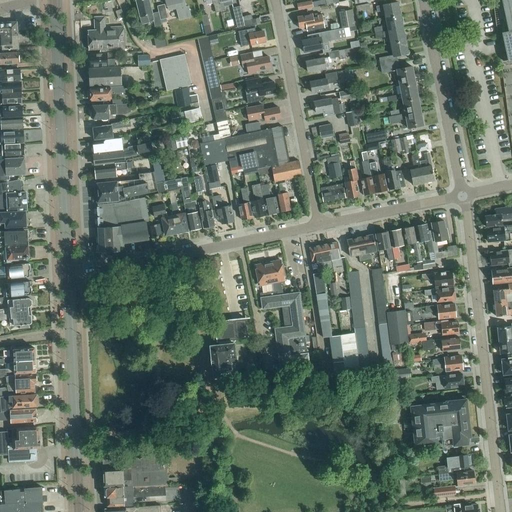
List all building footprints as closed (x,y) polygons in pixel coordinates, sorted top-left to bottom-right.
[(137,0),(136,0),(140,16),(141,24),(153,21),(154,26),(161,25),(161,22),(160,19),(158,12),(152,13),(148,0),(137,0)] [(165,0),(167,6),(168,10),(176,8),(179,20),(191,17),(188,6),(186,7),(184,0),(183,0),(182,0),(181,0),(165,0)] [(220,11),(217,0),(204,0),(205,0),(212,0),(213,4),(215,12),(220,11)] [(232,4),(230,0),(217,0),(220,11),(225,10),(224,6),(232,4)] [(313,7),(312,2),(312,0),(297,4),(298,10),(313,7)] [(511,0),(501,0),(511,50),(511,0)] [(384,10),(386,18),(401,15),(400,8),(399,8),(397,2),(383,5),(376,6),(377,12),(384,10)] [(157,6),(158,12),(160,19),(166,18),(167,17),(164,4),(157,6)] [(244,26),(242,16),(240,6),(232,8),(237,28),(244,26)] [(339,12),(342,28),(355,25),(352,9),(339,12)] [(212,32),(207,14),(201,16),(201,17),(201,18),(202,22),(205,34),(212,32)] [(261,24),(259,17),(252,19),(251,14),(242,16),(244,26),(245,27),(261,24)] [(312,14),(297,17),(299,28),(306,27),(307,31),(324,27),(322,14),(317,15),(316,14),(312,14)] [(402,21),(401,15),(386,18),(388,30),(402,28),(401,21),(402,21)] [(100,52),(125,50),(124,26),(105,27),(105,16),(94,17),(95,30),(88,30),(89,50),(100,49),(100,52)] [(0,33),(1,34),(17,33),(17,22),(0,22),(0,33)] [(320,37),(302,41),(304,52),(323,48),(322,43),(328,42),(328,41),(346,38),(346,37),(350,36),(348,27),(324,32),(319,33),(320,37)] [(404,34),(402,28),(388,30),(388,31),(383,32),(383,31),(375,33),(376,38),(383,37),(389,36),(391,43),(406,40),(405,34),(404,34)] [(265,41),(263,31),(249,34),(249,38),(243,39),(244,43),(250,42),(251,44),(265,41)] [(18,49),(17,33),(1,34),(0,33),(0,42),(1,43),(2,49),(18,49)] [(157,37),(158,46),(169,44),(168,35),(157,37)] [(408,47),(406,40),(391,43),(393,55),(379,58),(380,66),(397,62),(396,56),(407,53),(406,47),(408,47)] [(331,58),(339,57),(340,57),(338,49),(328,51),(329,57),(306,61),(308,72),(325,68),(324,64),(331,62),(331,58)] [(0,63),(19,63),(19,52),(0,53),(0,63)] [(117,52),(107,52),(107,53),(90,54),(90,59),(89,59),(89,66),(91,66),(91,67),(108,65),(107,57),(110,57),(118,57),(117,52)] [(271,68),(268,56),(253,59),(252,52),(240,55),(242,67),(246,67),(248,74),(252,73),(252,71),(271,68)] [(150,65),(150,55),(138,55),(138,66),(150,65)] [(184,55),(178,57),(181,69),(187,67),(184,55)] [(239,64),(237,56),(229,58),(231,66),(239,64)] [(181,69),(178,57),(172,58),(175,70),(181,69)] [(175,70),(172,58),(166,59),(169,71),(175,70)] [(169,71),(166,59),(160,61),(163,73),(169,71)] [(412,66),(399,69),(397,62),(380,66),(382,73),(397,70),(399,84),(415,81),(412,66)] [(187,67),(181,69),(175,70),(176,76),(189,73),(187,67)] [(90,85),(120,84),(120,68),(90,69),(90,85)] [(1,81),(20,80),(20,69),(0,70),(0,74),(0,75),(1,81)] [(176,76),(175,70),(169,71),(163,73),(164,78),(176,76)] [(325,74),(326,79),(310,82),(312,93),(329,89),(327,83),(338,81),(336,72),(325,74)] [(190,79),(189,73),(176,76),(178,82),(190,79)] [(178,82),(176,76),(164,78),(165,84),(178,82)] [(247,89),(246,92),(248,103),(262,101),(261,95),(276,93),(273,81),(262,84),(260,78),(246,80),(247,89)] [(191,86),(190,79),(178,82),(179,88),(191,86)] [(418,96),(415,81),(399,84),(402,99),(418,96)] [(0,88),(0,93),(21,92),(20,82),(2,83),(2,89),(0,88)] [(179,88),(178,82),(165,84),(167,91),(174,89),(177,89),(179,88)] [(124,86),(91,88),(91,101),(110,100),(110,90),(114,89),(114,93),(124,92),(124,86)] [(198,102),(197,94),(190,96),(189,87),(177,89),(174,89),(178,108),(190,105),(190,107),(199,105),(198,102)] [(353,98),(352,90),(339,92),(340,100),(353,98)] [(21,103),(21,92),(0,93),(0,98),(3,98),(3,104),(21,103)] [(420,110),(418,96),(402,99),(405,113),(420,110)] [(337,97),(330,99),(314,102),(316,113),(323,111),(324,116),(334,114),(340,113),(337,97)] [(126,112),(126,104),(93,105),(93,119),(109,118),(108,115),(116,114),(116,112),(126,112)] [(278,107),(264,110),(263,104),(246,108),(248,121),(265,118),(265,121),(281,118),(278,107)] [(203,119),(200,107),(199,107),(199,105),(190,107),(190,110),(180,112),(182,124),(196,121),(197,121),(202,120),(202,119),(203,119)] [(0,117),(22,116),(22,106),(3,107),(3,112),(0,112),(0,117)] [(359,117),(357,110),(346,113),(347,120),(359,117)] [(423,125),(420,110),(405,113),(408,128),(423,125)] [(180,119),(178,111),(170,113),(172,121),(180,119)] [(0,117),(0,123),(1,123),(2,129),(23,128),(22,117),(1,118),(0,117)] [(360,124),(359,117),(347,120),(348,127),(360,124)] [(116,129),(122,128),(131,126),(130,120),(111,124),(102,125),(102,126),(93,127),(94,139),(102,138),(113,137),(112,127),(116,127),(116,129)] [(260,130),(259,122),(246,124),(247,132),(260,130)] [(323,137),(337,135),(335,122),(321,125),(323,137)] [(224,138),(228,158),(254,153),(256,165),(257,169),(271,166),(272,172),(274,181),(302,176),(298,160),(289,162),(282,126),(261,130),(224,138)] [(2,143),(23,142),(23,130),(1,131),(0,131),(0,136),(1,136),(2,143)] [(386,131),(381,132),(366,135),(368,142),(387,138),(386,131)] [(350,142),(348,132),(338,134),(340,144),(350,142)] [(187,146),(185,134),(175,136),(177,148),(187,146)] [(177,148),(175,136),(174,137),(175,137),(165,139),(167,151),(176,149),(176,150),(178,149),(177,149),(177,148)] [(409,153),(406,136),(399,138),(403,154),(409,153)] [(94,153),(123,149),(121,138),(105,140),(106,141),(104,142),(93,143),(94,153)] [(228,160),(228,158),(224,138),(200,144),(204,165),(228,160)] [(402,151),(399,138),(391,139),(394,153),(402,151)] [(199,143),(196,140),(192,141),(190,145),(193,148),(197,147),(199,143)] [(421,150),(432,148),(430,141),(419,144),(421,150)] [(94,154),(91,154),(95,165),(114,162),(114,160),(126,159),(125,156),(137,152),(137,153),(151,150),(149,142),(134,145),(135,147),(126,151),(114,152),(94,154)] [(0,156),(3,156),(24,155),(23,143),(3,144),(0,144),(0,143),(0,156)] [(378,143),(365,145),(367,151),(379,148),(378,143)] [(190,158),(188,147),(178,149),(176,150),(170,151),(170,154),(171,154),(173,163),(190,159),(191,159),(190,158)] [(434,180),(431,165),(429,152),(423,153),(425,160),(419,161),(420,165),(419,165),(420,168),(421,167),(424,182),(434,180)] [(256,165),(254,153),(228,158),(228,160),(230,168),(242,165),(243,168),(256,165)] [(420,165),(419,161),(418,154),(411,156),(413,165),(410,165),(411,169),(410,170),(413,185),(424,182),(421,167),(420,168),(419,165),(420,165)] [(9,175),(25,174),(24,157),(5,158),(5,159),(0,159),(0,179),(10,179),(9,175)] [(358,179),(356,168),(354,160),(349,161),(351,169),(350,169),(352,176),(343,177),(348,198),(359,196),(356,180),(358,179)] [(375,192),(369,167),(368,160),(363,161),(361,161),(364,173),(360,174),(364,195),(375,192)] [(389,189),(400,187),(404,186),(401,170),(394,171),(394,169),(392,170),(390,160),(383,161),(389,189)] [(115,166),(95,168),(96,178),(116,176),(116,169),(127,168),(126,162),(115,163),(115,166)] [(342,176),(340,162),(327,164),(330,178),(342,176)] [(220,180),(216,164),(205,167),(209,183),(220,180)] [(243,168),(242,165),(230,168),(231,173),(243,171),(243,168)] [(375,192),(387,190),(384,174),(377,175),(375,165),(370,166),(375,192)] [(272,172),(271,166),(257,169),(258,175),(272,172)] [(96,187),(96,193),(123,190),(124,198),(125,198),(157,191),(156,180),(154,171),(138,173),(139,179),(117,181),(116,181),(97,183),(97,186),(96,187)] [(173,190),(181,188),(182,192),(184,202),(186,214),(189,230),(201,227),(198,211),(195,200),(191,201),(187,177),(156,183),(157,191),(158,193),(168,191),(173,190)] [(204,200),(202,190),(204,189),(202,179),(199,177),(193,178),(199,205),(203,228),(214,225),(211,211),(213,211),(211,204),(205,199),(204,200)] [(0,183),(0,196),(6,196),(7,211),(15,210),(15,211),(27,210),(26,192),(21,192),(21,187),(24,186),(22,179),(0,183)] [(281,212),(291,210),(285,182),(278,184),(280,193),(277,194),(281,212)] [(266,215),(261,188),(260,183),(251,185),(253,194),(254,194),(256,200),(251,201),(255,217),(266,215)] [(267,215),(278,212),(275,197),(270,198),(267,184),(261,186),(267,215)] [(323,202),(345,197),(342,184),(321,188),(323,202)] [(242,220),(253,217),(246,187),(241,188),(244,203),(238,204),(242,220)] [(123,190),(96,193),(96,198),(98,199),(98,202),(118,200),(125,198),(124,198),(123,190)] [(222,224),(234,221),(231,205),(223,207),(220,195),(212,196),(217,220),(221,219),(222,224)] [(146,221),(149,221),(144,198),(132,200),(119,202),(98,204),(98,206),(97,206),(97,215),(98,215),(98,217),(97,217),(98,225),(99,225),(99,228),(98,228),(99,252),(119,251),(119,249),(124,249),(124,242),(149,239),(146,221)] [(178,210),(176,203),(171,204),(173,212),(171,212),(172,216),(176,233),(180,232),(181,232),(185,232),(186,230),(187,230),(184,214),(177,215),(177,211),(178,210)] [(172,216),(167,217),(166,211),(165,212),(164,204),(152,207),(154,217),(162,215),(166,235),(169,234),(170,235),(174,234),(175,233),(176,233),(172,216)] [(496,214),(485,216),(486,227),(503,225),(502,220),(511,218),(511,206),(495,209),(496,214)] [(25,212),(25,213),(18,213),(18,211),(0,212),(0,219),(0,218),(0,225),(1,225),(1,222),(6,222),(6,227),(26,226),(26,225),(29,224),(26,212),(25,212)] [(433,230),(430,231),(433,250),(435,259),(452,256),(451,250),(438,252),(436,241),(449,239),(447,229),(445,229),(444,220),(431,223),(433,230)] [(153,238),(162,236),(159,223),(150,225),(153,238)] [(433,250),(430,231),(428,231),(426,224),(416,226),(419,242),(426,240),(428,252),(433,251),(433,250)] [(511,231),(511,225),(498,227),(498,228),(486,229),(488,241),(497,240),(499,241),(510,240),(509,232),(511,231)] [(417,262),(421,261),(418,242),(416,242),(413,226),(403,228),(406,244),(413,243),(417,262)] [(0,245),(29,244),(28,228),(8,230),(0,230),(0,245)] [(393,247),(392,247),(394,258),(399,257),(397,246),(403,245),(400,229),(390,231),(393,247)] [(386,248),(389,260),(394,259),(394,258),(392,247),(390,247),(387,231),(375,234),(378,250),(386,248)] [(373,234),(360,237),(347,240),(351,256),(361,254),(362,260),(371,258),(370,252),(377,251),(373,234)] [(337,242),(328,244),(331,260),(333,267),(342,265),(341,258),(337,242)] [(331,260),(328,244),(319,246),(323,265),(324,269),(328,268),(327,261),(331,260)] [(7,246),(0,246),(0,253),(4,253),(4,262),(11,262),(11,260),(17,260),(19,258),(26,258),(27,259),(29,256),(28,255),(28,248),(25,249),(25,245),(7,246)] [(323,265),(319,246),(309,248),(312,264),(318,263),(318,266),(323,265)] [(511,264),(511,249),(500,251),(490,252),(491,258),(490,259),(490,264),(491,263),(491,264),(502,263),(503,264),(508,264),(508,265),(511,264)] [(434,266),(433,259),(421,261),(423,268),(434,266)] [(281,260),(268,263),(275,296),(283,294),(280,281),(285,280),(281,260)] [(29,263),(5,266),(0,266),(0,279),(4,279),(30,276),(29,270),(30,269),(30,265),(29,264),(29,263)] [(275,296),(268,263),(255,265),(259,285),(272,282),(274,291),(260,293),(261,298),(275,296)] [(511,280),(511,267),(507,268),(500,269),(501,270),(491,271),(492,283),(511,280)] [(435,286),(453,284),(452,271),(441,272),(422,274),(422,280),(434,279),(435,286)] [(322,337),(330,336),(332,336),(323,272),(313,274),(322,337)] [(30,293),(31,292),(31,288),(30,287),(30,281),(4,283),(5,288),(6,289),(6,297),(30,294),(30,293)] [(338,297),(335,282),(329,283),(331,298),(338,297)] [(511,285),(508,286),(509,288),(505,289),(505,288),(493,290),(495,303),(511,301),(511,285)] [(437,301),(455,299),(453,287),(443,288),(424,290),(425,295),(436,294),(437,301)] [(300,292),(283,294),(275,296),(261,298),(262,309),(283,306),(286,327),(275,328),(280,368),(298,365),(299,376),(311,375),(308,353),(300,354),(299,347),(306,346),(306,342),(309,341),(309,335),(305,335),(300,292)] [(351,309),(350,297),(341,298),(342,310),(351,309)] [(7,308),(8,313),(31,310),(30,306),(32,304),(32,299),(29,298),(7,300),(8,307),(7,308)] [(511,301),(495,303),(496,316),(508,315),(508,314),(511,314),(511,317),(511,316),(511,301)] [(439,319),(456,317),(456,315),(456,314),(456,310),(455,309),(454,304),(444,305),(444,304),(425,306),(426,312),(435,311),(435,310),(438,309),(439,319)] [(31,316),(31,310),(8,313),(0,314),(0,320),(7,319),(8,317),(9,318),(10,326),(20,325),(20,329),(29,328),(28,324),(30,324),(32,322),(32,320),(32,319),(32,317),(31,316)] [(406,324),(407,324),(409,324),(408,311),(405,312),(405,310),(387,312),(387,313),(387,319),(388,324),(389,330),(390,335),(390,341),(391,346),(392,352),(392,357),(393,363),(394,369),(409,367),(408,364),(409,364),(408,362),(407,352),(407,351),(400,351),(399,343),(408,343),(406,324)] [(234,343),(233,340),(248,338),(246,317),(228,319),(221,322),(217,327),(216,334),(217,342),(218,342),(219,344),(210,345),(214,376),(238,374),(234,343)] [(449,320),(430,322),(423,323),(424,330),(442,328),(442,334),(458,332),(457,321),(449,322),(449,320)] [(511,328),(511,329),(511,328),(511,323),(511,326),(497,327),(499,340),(511,338),(511,328)] [(407,325),(407,324),(406,324),(408,343),(423,341),(424,341),(423,335),(410,336),(409,325),(407,325)] [(355,340),(354,334),(354,333),(332,336),(330,336),(335,379),(356,376),(360,375),(359,368),(358,363),(357,357),(357,351),(356,346),(355,340)] [(441,339),(424,341),(423,341),(423,349),(429,349),(433,345),(439,344),(439,343),(442,343),(442,351),(460,349),(459,337),(441,339)] [(511,338),(499,340),(500,353),(511,351),(511,338)] [(35,360),(34,348),(24,348),(24,349),(13,349),(10,350),(10,356),(0,356),(0,363),(9,362),(14,362),(14,361),(35,360)] [(415,351),(407,352),(408,362),(421,361),(420,354),(415,354),(415,351)] [(446,371),(463,369),(461,356),(444,358),(444,357),(432,360),(433,365),(445,364),(446,371)] [(511,358),(502,359),(503,366),(502,367),(502,372),(503,373),(504,374),(511,372),(511,358)] [(35,372),(35,360),(14,361),(14,362),(9,362),(9,369),(0,369),(0,377),(12,375),(15,375),(15,373),(35,372)] [(409,368),(409,367),(394,369),(390,369),(391,380),(411,378),(410,368),(409,368)] [(15,375),(12,375),(12,384),(15,383),(16,390),(9,390),(9,386),(0,388),(0,396),(0,397),(0,396),(9,396),(16,395),(16,393),(35,392),(34,382),(36,382),(36,373),(15,374),(15,375)] [(464,385),(464,380),(463,380),(462,374),(459,374),(443,375),(433,376),(434,381),(436,381),(437,389),(464,387),(463,386),(464,385)] [(404,391),(403,379),(388,381),(389,393),(404,391)] [(37,394),(16,395),(9,396),(0,396),(0,397),(1,411),(10,410),(9,407),(37,406),(37,394)] [(467,437),(470,436),(466,399),(465,399),(465,396),(453,397),(453,401),(411,405),(411,406),(405,406),(409,438),(414,438),(415,444),(437,442),(436,439),(443,438),(444,446),(447,446),(447,447),(452,447),(452,445),(468,443),(467,437)] [(397,397),(385,399),(388,425),(397,424),(395,410),(398,410),(397,397)] [(37,421),(36,412),(36,409),(10,410),(11,422),(37,421)] [(39,447),(38,429),(36,427),(12,428),(13,438),(8,438),(7,431),(0,431),(0,454),(9,454),(10,460),(24,459),(24,458),(34,459),(35,453),(34,453),(34,447),(39,447)] [(471,454),(454,455),(446,456),(447,465),(438,466),(439,474),(466,471),(466,466),(472,466),(472,460),(473,460),(472,455),(471,455),(471,454)] [(127,487),(165,485),(165,484),(169,483),(168,456),(102,459),(104,486),(127,485),(127,487)] [(466,472),(466,471),(439,474),(439,481),(443,480),(457,479),(458,486),(465,485),(465,484),(472,483),(473,483),(475,483),(475,481),(474,480),(473,471),(466,472)] [(133,496),(165,495),(165,489),(165,485),(127,487),(104,488),(104,497),(107,497),(107,506),(133,505),(133,496)] [(42,499),(41,487),(24,488),(0,490),(0,495),(1,503),(14,502),(14,500),(18,499),(19,502),(42,500),(42,499)] [(0,511),(40,511),(45,511),(44,499),(42,499),(42,500),(19,502),(14,502),(1,503),(0,495),(0,494),(0,511)] [(478,511),(478,504),(460,506),(460,503),(453,504),(454,511),(478,511)]
